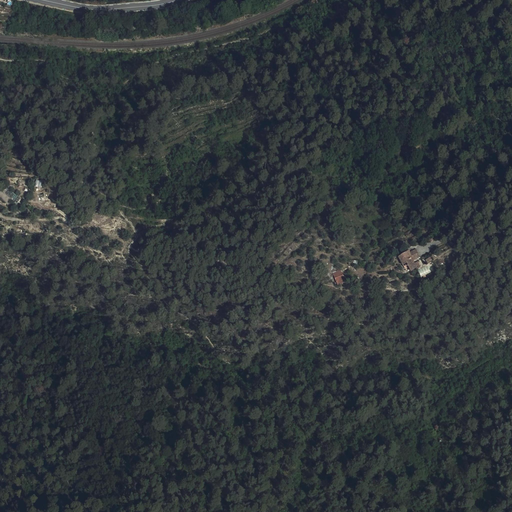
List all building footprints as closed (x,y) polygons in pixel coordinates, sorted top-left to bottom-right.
[(2,196),(0,195),(0,206),(5,210),(8,206),(13,209),(16,204),(4,195),(2,196)] [(409,254),(412,261),(419,257),(415,250),(409,254)] [(407,263),(412,271),(416,269),(412,261),(409,254),(408,252),(398,258),(402,265),(407,263)] [(426,266),(418,270),(421,276),(429,271),(426,266)] [(337,285),(345,281),(340,271),(332,274),(337,285)]
